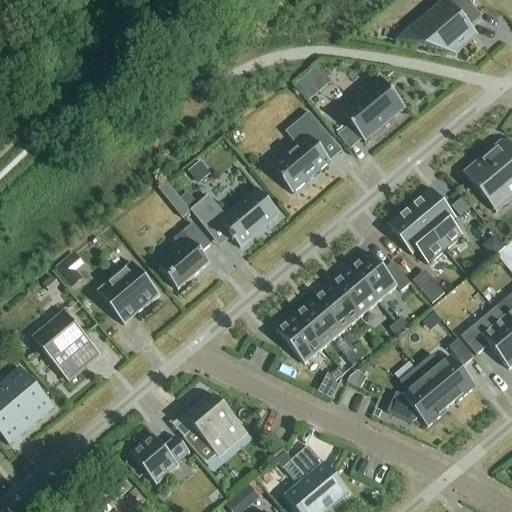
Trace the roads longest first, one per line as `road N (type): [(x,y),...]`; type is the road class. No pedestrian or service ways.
road 1 (residential): [(185,357),(501,86)]
road 2 (residential): [(185,357),(448,479)]
road 3 (residential): [(0,511),(185,357)]
road 4 (track): [(167,0),(0,155)]
